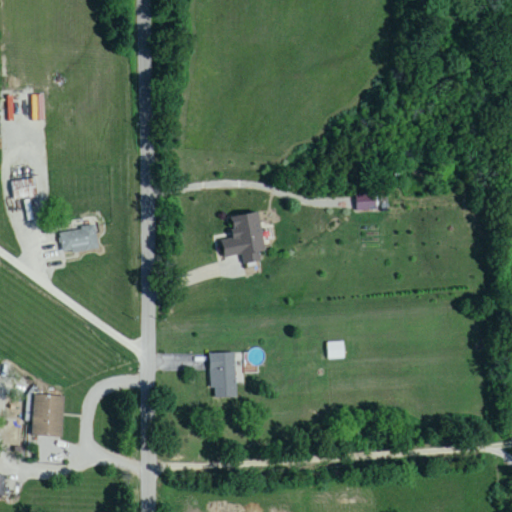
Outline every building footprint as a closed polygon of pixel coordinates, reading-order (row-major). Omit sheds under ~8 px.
[(11,183),(13,200),(37,196),(35,179),(11,183)] [(356,211),(376,210),(375,194),(356,195),(356,211)] [(264,252),(258,213),(230,218),(232,236),(220,238),(223,258),(242,255),(244,264),(260,262),(259,253),(264,252)] [(98,250),(95,227),(59,233),(63,255),(98,250)] [(345,360),(345,344),(328,344),(328,360),(345,360)] [(210,354),(211,399),(236,398),(235,354),(210,354)] [(64,396),(33,396),(32,437),(63,438),(64,396)]
